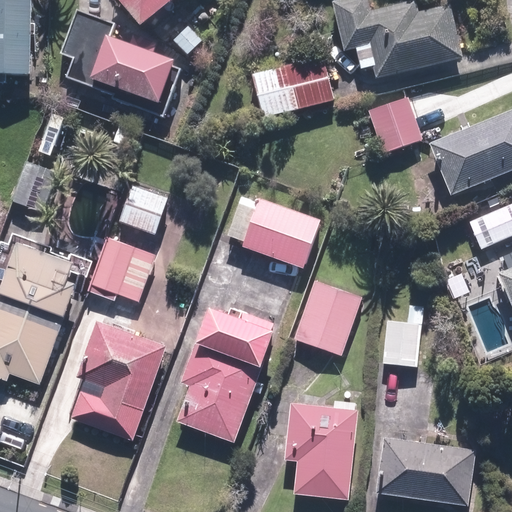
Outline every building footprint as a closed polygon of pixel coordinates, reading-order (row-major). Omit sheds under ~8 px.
[(0,0),(0,84),(35,86),(37,0),(0,0)] [(180,0),(131,0),(152,24),(180,0)] [(359,49),(363,70),(381,66),(383,76),(467,61),(457,4),(423,10),(421,1),(377,8),(375,0),(339,0),(348,51),(359,49)] [(118,23),(81,9),(64,52),(78,58),(71,76),(95,85),(98,77),(114,33),(118,23)] [(208,40),(192,23),(175,40),(190,56),(208,40)] [(183,59),(114,33),(98,77),(167,103),(183,59)] [(267,115),(344,96),(333,53),(256,72),(267,115)] [(411,97),(372,111),(388,154),(426,140),(411,97)] [(511,110),(434,141),(454,194),(511,171),(511,110)] [(63,171),(28,159),(14,199),(50,211),(63,171)] [(176,196),(138,182),(122,222),(159,237),(176,196)] [(328,219),(265,195),(262,203),(246,196),(232,233),(248,239),(245,247),(308,271),(328,219)] [(0,239),(12,204),(0,199),(0,239)] [(511,205),(473,221),(483,248),(511,236),(511,205)] [(122,293),(144,302),(163,253),(114,233),(90,291),(118,303),(122,293)] [(78,272),(82,261),(27,237),(4,289),(0,286),(0,374),(11,380),(15,371),(46,384),(71,327),(65,325),(77,298),(59,290),(68,268),(78,272)] [(511,263),(501,268),(511,294),(511,263)] [(367,297),(319,280),(299,339),(348,355),(367,297)] [(242,442),(268,365),(272,366),(286,324),(215,300),(201,343),(187,383),(195,386),(182,421),(242,442)] [(424,306),(409,304),(407,322),(387,320),(382,363),(417,367),(424,306)] [(88,370),(106,376),(101,392),(85,387),(73,423),(137,444),(171,344),(104,321),(88,370)] [(365,403),(296,396),(289,460),(302,461),(298,492),(355,498),(365,403)] [(480,445),(388,434),(381,495),(473,505),(480,445)]
